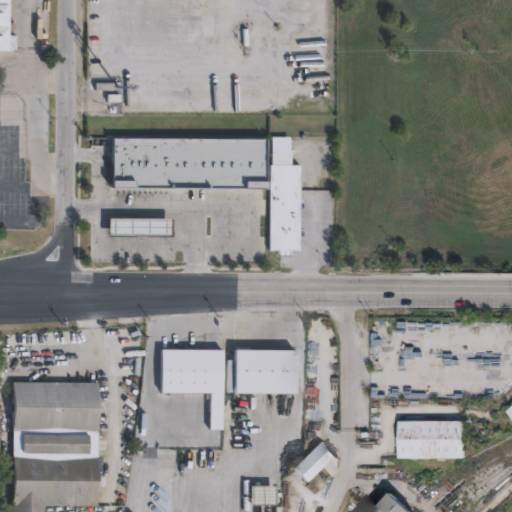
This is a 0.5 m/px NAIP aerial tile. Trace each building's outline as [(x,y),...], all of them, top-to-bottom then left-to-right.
[(11,0),(11,4),(11,34),(17,34),(17,50),(10,50),(10,52),(0,52),(0,0),(11,0)] [(258,190),(104,188),(105,139),(258,140),(258,190)] [(288,139),(287,164),(297,164),(296,249),(282,249),(267,249),(268,164),(269,164),(269,139),(288,139)] [(165,238),(101,238),(101,220),(165,220),(165,238)] [(225,349),(225,430),(212,430),(212,392),(164,392),(164,349),(225,349)] [(299,349),(298,393),(238,392),(238,349),(299,349)] [(99,429),(13,429),(14,381),(99,381),(99,429)] [(473,420),(473,439),(476,439),(476,457),(410,458),(410,421),(473,420)] [(91,453),(24,453),(24,434),(91,434),(91,453)] [(340,454),(301,493),(287,479),(301,466),(307,459),(326,440),(340,454)] [(99,458),(98,506),(76,506),(76,510),(66,510),(66,506),(45,506),(44,511),(13,511),(14,457),(99,458)] [(279,505),(254,505),(253,486),(279,486),(279,505)] [(424,509),(421,511),(378,511),(401,487),(424,509)]
